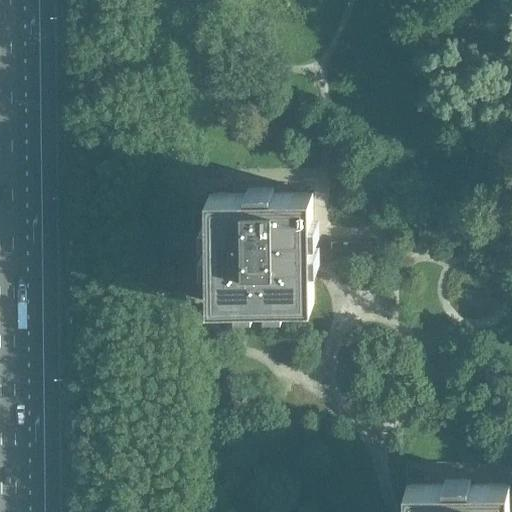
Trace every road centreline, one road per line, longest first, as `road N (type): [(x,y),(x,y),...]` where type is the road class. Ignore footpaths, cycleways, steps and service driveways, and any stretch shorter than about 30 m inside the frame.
road 1 (motorway): [(9,511),(4,0)]
road 2 (unclassified): [(153,511),(150,0)]
